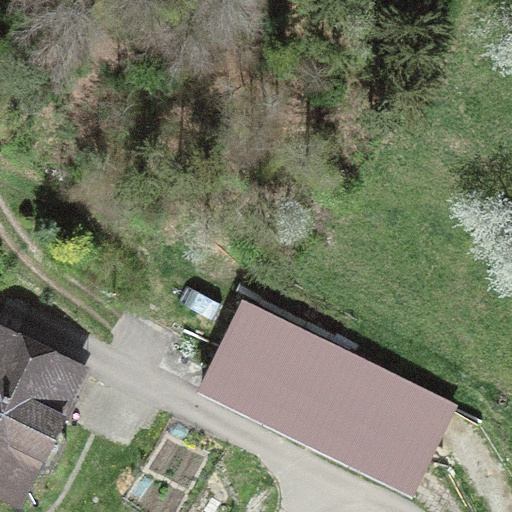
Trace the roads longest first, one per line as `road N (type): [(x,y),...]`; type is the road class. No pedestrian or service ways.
road 1 (residential): [(370,511),(316,474),(158,390)]
road 2 (track): [(158,390),(127,335),(60,281),(0,211)]
road 3 (track): [(158,390),(0,311)]
